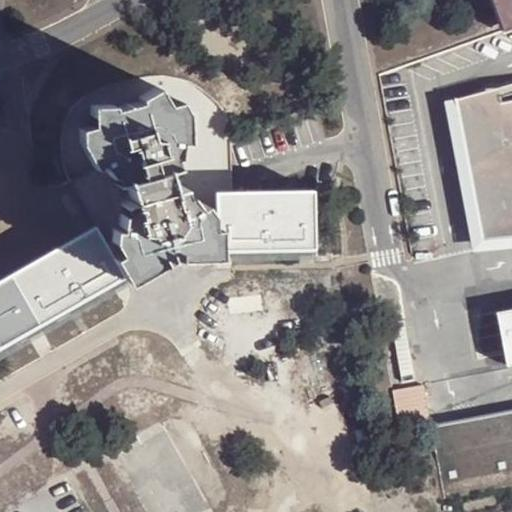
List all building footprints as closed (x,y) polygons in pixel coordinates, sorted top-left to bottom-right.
[(511,0),(487,0),(498,29),(511,24),(511,0)] [(511,97),(497,101),(496,86),(440,101),(469,250),(511,246),(511,97)] [(105,256),(118,277),(164,251),(211,249),(211,226),(203,226),(202,211),(196,203),(191,206),(176,185),(163,186),(159,167),(167,165),(167,155),(172,154),(173,140),(183,141),(180,112),(173,100),(161,102),(151,87),(132,97),(134,101),(107,109),(107,104),(86,105),(86,124),(74,127),(74,144),(92,168),(95,163),(103,176),(109,171),(113,180),(119,179),(125,198),(117,201),(112,229),(106,228),(104,239),(112,252),(105,256)] [(0,344),(118,277),(105,256),(112,252),(104,239),(106,228),(112,229),(117,201),(125,198),(119,179),(113,180),(109,171),(103,176),(95,163),(92,168),(71,183),(96,227),(0,281),(0,344)] [(313,192),(209,193),(211,226),(211,249),(310,248),(313,192)] [(415,346),(384,351),(392,399),(423,393),(415,346)] [(511,409),(428,426),(442,495),(511,481),(511,409)]
